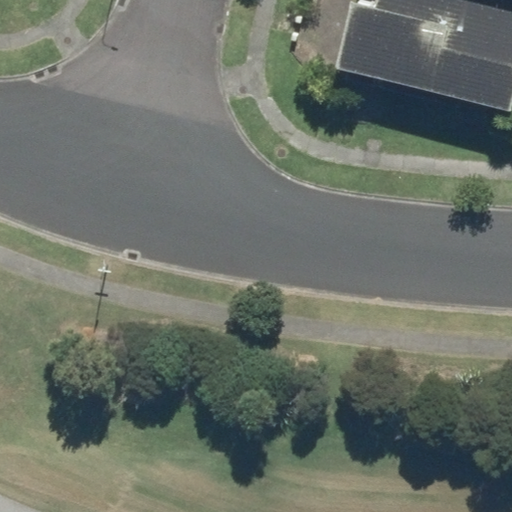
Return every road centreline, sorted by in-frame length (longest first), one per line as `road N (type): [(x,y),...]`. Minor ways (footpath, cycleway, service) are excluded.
road 1 (residential): [(100,204),(370,249),(511,258)]
road 2 (residential): [(100,204),(151,0)]
